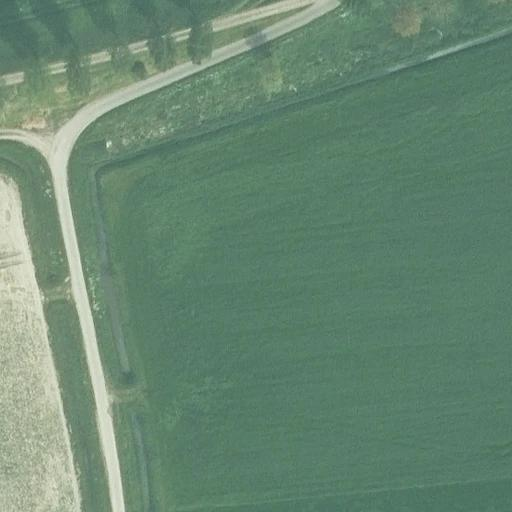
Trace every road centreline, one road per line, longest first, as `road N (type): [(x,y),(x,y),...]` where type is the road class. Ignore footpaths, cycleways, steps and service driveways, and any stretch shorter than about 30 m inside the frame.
road 1 (unclassified): [(118,511),(58,150),(88,113),(278,33),(332,0)]
road 2 (track): [(0,79),(293,0)]
